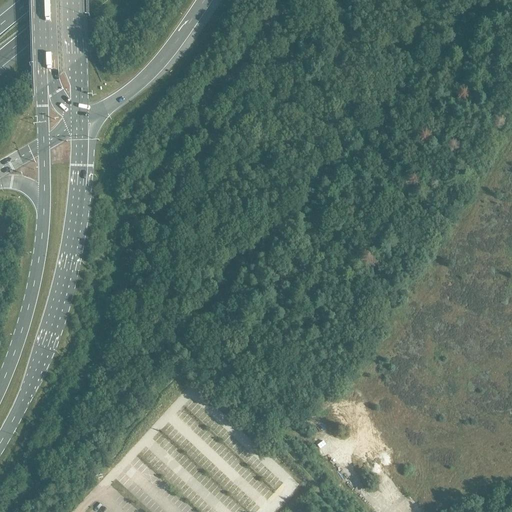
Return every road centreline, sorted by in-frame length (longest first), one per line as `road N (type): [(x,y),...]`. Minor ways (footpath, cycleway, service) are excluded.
road 1 (primary): [(0,443),(36,371),(67,264),(79,123)]
road 2 (primary): [(43,199),(36,273),(0,387)]
road 3 (motorway): [(79,123),(147,76),(206,0)]
road 4 (primary): [(79,123),(76,0)]
